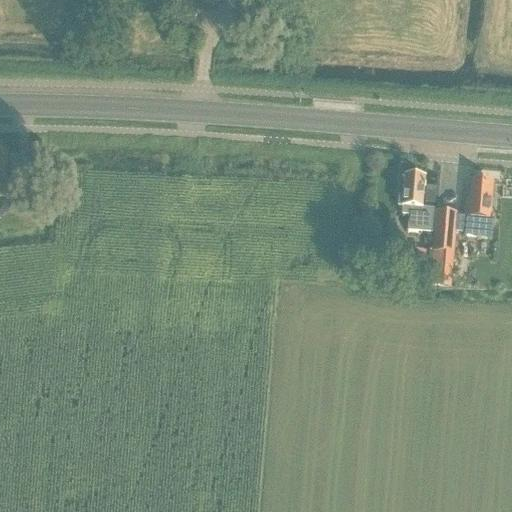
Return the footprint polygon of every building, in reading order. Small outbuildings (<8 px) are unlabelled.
[(187,4),(185,18),(197,20),(199,6),(187,4)] [(453,191),(453,170),(435,171),(435,192),(453,191)] [(425,179),(405,177),(402,208),(403,208),(403,216),(409,217),(408,232),(432,234),(434,210),(422,209),(425,179)] [(491,185),(472,183),(470,203),(465,203),(464,218),(456,217),(456,216),(436,215),(433,254),(430,253),(427,282),(449,284),(453,241),(454,229),(465,230),(465,237),(492,239),(494,219),(488,218),(491,185)] [(407,250),(405,273),(425,275),(427,252),(407,250)]
